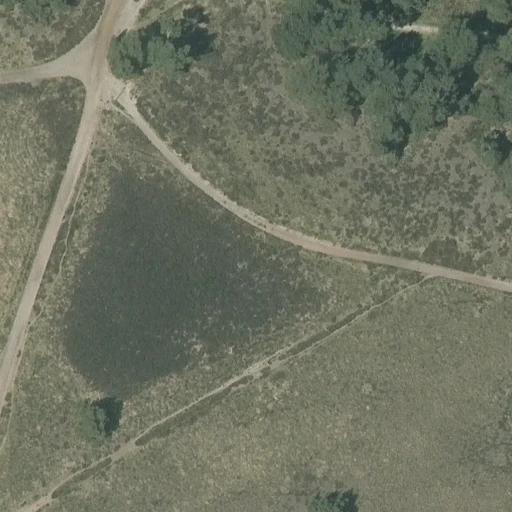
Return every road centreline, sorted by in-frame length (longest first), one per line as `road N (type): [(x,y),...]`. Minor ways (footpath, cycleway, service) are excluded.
road 1 (track): [(100,72),(155,146),(212,199),(256,224),(316,251),(511,293)]
road 2 (track): [(24,511),(428,272)]
road 3 (track): [(0,396),(118,0)]
